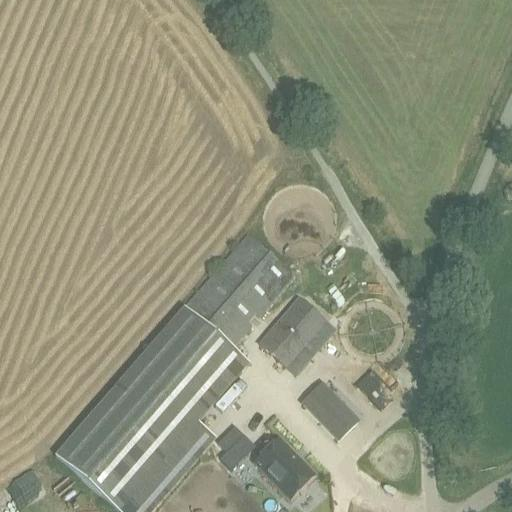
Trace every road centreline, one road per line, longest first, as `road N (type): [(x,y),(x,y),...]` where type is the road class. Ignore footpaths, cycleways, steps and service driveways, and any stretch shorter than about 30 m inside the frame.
road 1 (unclassified): [(428,332),(511,117)]
road 2 (unclassified): [(428,332),(314,146)]
road 3 (unknown): [(314,146),(294,138),(200,0)]
road 4 (unclassified): [(430,511),(428,332)]
